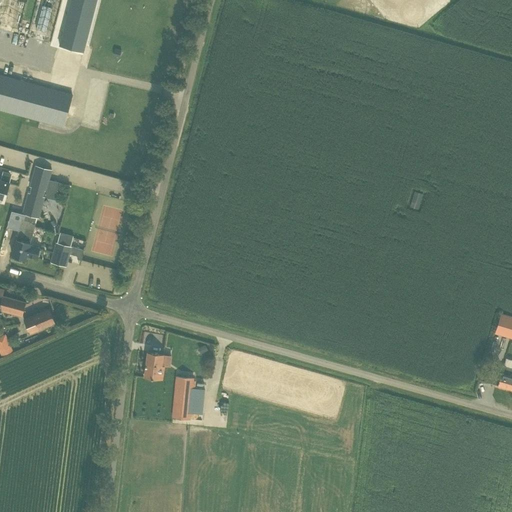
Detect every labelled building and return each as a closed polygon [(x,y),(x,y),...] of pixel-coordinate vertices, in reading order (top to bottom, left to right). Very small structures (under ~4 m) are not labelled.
[(71,0),(59,47),(83,53),(96,0),(71,0)] [(0,109),(63,127),(67,115),(69,105),(72,94),(69,93),(24,80),(0,73),(0,109)] [(46,190),(52,169),(36,165),(30,187),(31,187),(31,186),(32,187),(30,193),(29,193),(29,192),(28,192),(28,194),(23,214),(38,218),(40,211),(35,210),(39,196),(44,197),(42,196),(44,190),(46,190)] [(0,200),(4,202),(10,182),(0,179),(0,200)] [(418,208),(423,193),(414,190),(409,206),(418,208)] [(30,244),(35,223),(22,220),(17,239),(16,239),(12,255),(26,259),(27,255),(37,258),(37,255),(39,255),(40,251),(39,250),(40,247),(30,245),(30,244)] [(72,246),(56,242),(50,262),(66,266),(72,246)] [(0,309),(22,315),(26,302),(2,295),(0,304),(0,309)] [(49,308),(27,317),(23,319),(29,334),(55,322),(49,308)] [(495,332),(511,336),(511,315),(500,312),(495,332)] [(13,351),(5,333),(0,335),(0,352),(1,356),(13,351)] [(199,347),(202,353),(208,350),(205,344),(199,347)] [(164,366),(162,365),(163,354),(147,351),(144,376),(162,379),(164,366)] [(511,367),(503,365),(501,373),(498,385),(511,389),(511,367)] [(205,389),(192,388),(193,377),(176,376),(172,417),(182,418),(189,419),(191,398),(204,400),(205,389)] [(164,392),(171,393),(172,383),(165,382),(164,392)]
